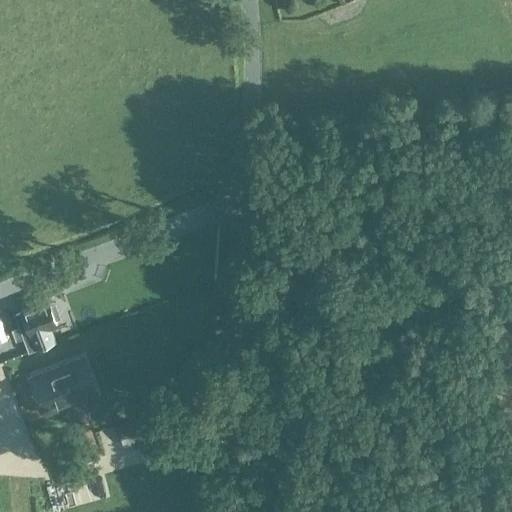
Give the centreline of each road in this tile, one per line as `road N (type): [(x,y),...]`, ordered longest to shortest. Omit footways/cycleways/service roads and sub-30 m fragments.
road 1 (unclassified): [(233,511),(252,150),(250,0)]
road 2 (unknown): [(252,150),(105,245),(0,331)]
road 3 (track): [(252,150),(511,106)]
